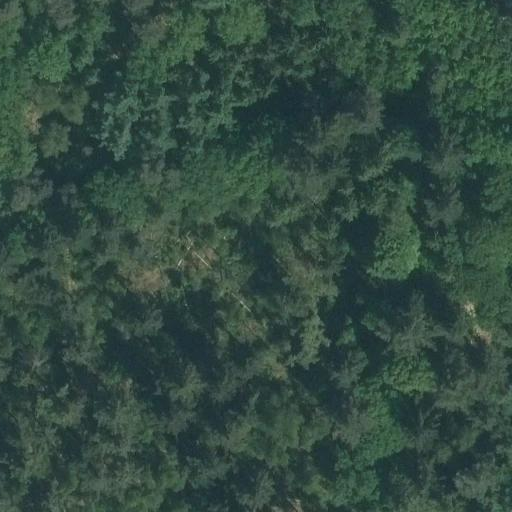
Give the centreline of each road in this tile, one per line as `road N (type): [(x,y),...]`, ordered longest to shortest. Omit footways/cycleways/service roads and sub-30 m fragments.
road 1 (track): [(403,0),(346,511)]
road 2 (track): [(394,98),(511,134)]
